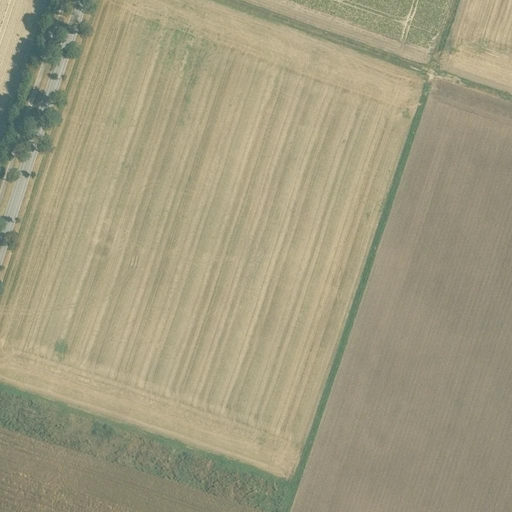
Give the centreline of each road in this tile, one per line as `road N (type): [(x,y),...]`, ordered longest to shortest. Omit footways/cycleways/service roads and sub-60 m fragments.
road 1 (track): [(454,0),(297,511)]
road 2 (track): [(511,105),(210,0)]
road 3 (unclassified): [(0,251),(81,0)]
